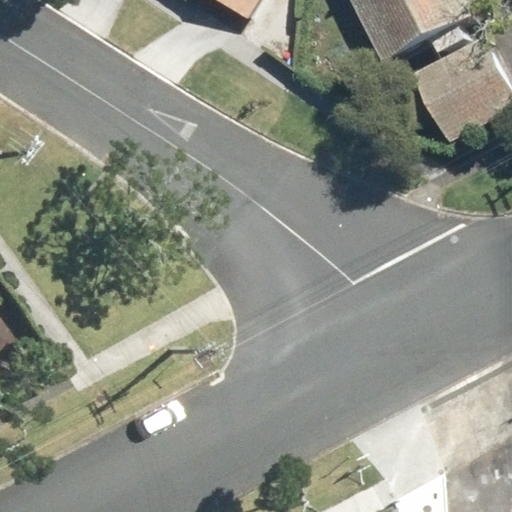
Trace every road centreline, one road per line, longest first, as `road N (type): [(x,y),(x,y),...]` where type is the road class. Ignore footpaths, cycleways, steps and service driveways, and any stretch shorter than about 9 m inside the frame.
road 1 (residential): [(386,346),(346,284),(257,199),(0,31)]
road 2 (tertiary): [(386,346),(73,511)]
road 3 (tertiary): [(511,277),(386,346)]
